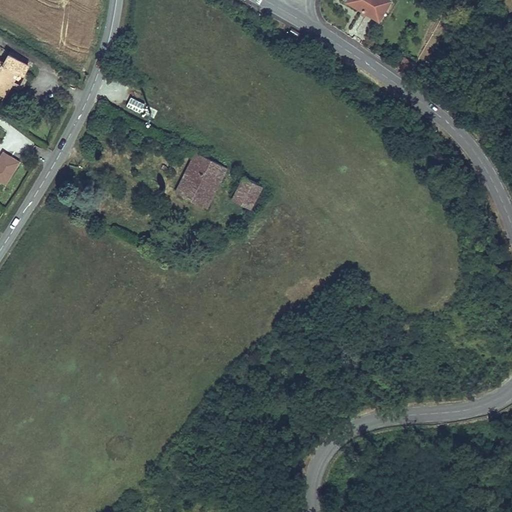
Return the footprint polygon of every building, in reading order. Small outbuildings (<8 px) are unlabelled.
[(363,9),(379,18),(385,9),(389,0),(348,0),(363,9)] [(385,9),(379,18),(363,9),(361,12),(382,23),(387,15),(388,12),(385,9)] [(0,48),(0,76),(2,78),(0,81),(0,92),(5,96),(14,82),(10,80),(16,71),(24,76),(29,66),(10,56),(6,64),(0,61),(0,49),(0,48)] [(416,64),(403,56),(399,64),(412,71),(416,64)] [(412,71),(399,64),(397,68),(409,76),(412,71)] [(132,95),(126,105),(140,113),(146,103),(132,95)] [(0,178),(11,184),(15,177),(12,176),(21,160),(3,149),(0,154),(0,178)] [(207,207),(227,167),(197,152),(177,192),(186,197),(193,183),(204,189),(197,202),(207,207)] [(244,176),(233,199),(251,208),(262,185),(244,176)] [(204,189),(193,183),(186,197),(197,202),(204,189)]
